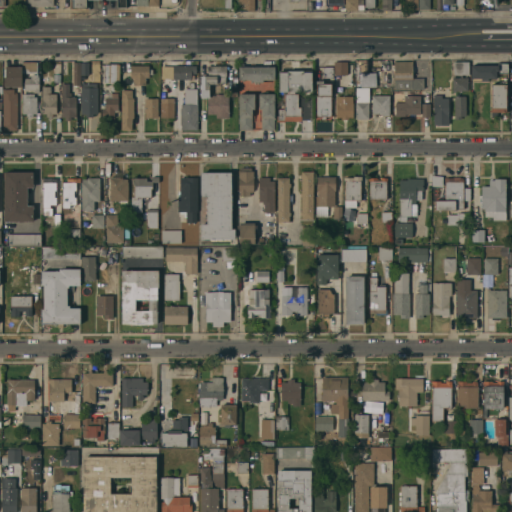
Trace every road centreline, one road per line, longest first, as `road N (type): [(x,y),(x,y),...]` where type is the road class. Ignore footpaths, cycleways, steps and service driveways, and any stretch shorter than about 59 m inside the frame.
road 1 (residential): [(511,348),(0,347)]
road 2 (residential): [(511,148),(0,148)]
road 3 (primary): [(459,33),(0,37)]
